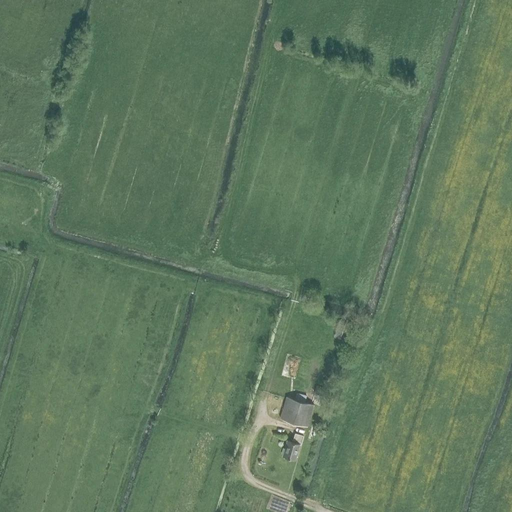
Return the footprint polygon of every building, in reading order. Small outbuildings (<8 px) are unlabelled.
[(346,340),(352,324),(339,320),(334,335),(346,340)] [(328,389),(316,386),(315,393),(326,396),(328,389)] [(307,426),(314,405),(286,397),(280,418),(307,426)] [(314,441),(318,425),(312,423),(308,439),(314,441)] [(301,444),(303,436),(295,433),(292,442),(287,441),(283,456),(295,459),(300,444),(301,444)] [(304,468),(310,447),(302,445),(297,466),(304,468)]
